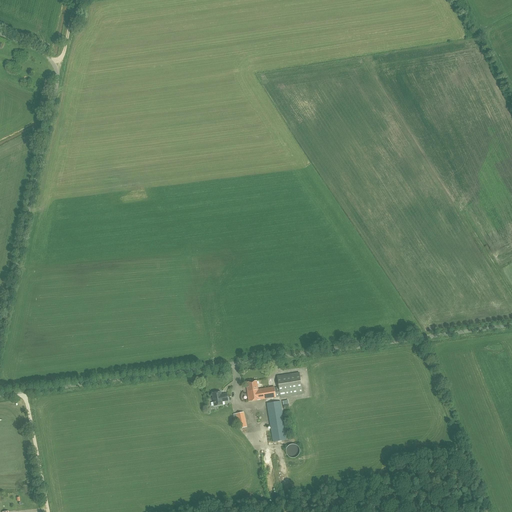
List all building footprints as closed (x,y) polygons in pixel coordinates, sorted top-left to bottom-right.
[(247,383),(246,384),(246,386),(247,386),(247,388),(249,402),(280,397),(280,398),(303,394),(299,373),(277,376),(279,387),(274,388),(274,387),(258,389),(257,381),(247,382),(247,383)] [(246,402),(244,388),(236,389),(238,403),(246,402)] [(221,395),(221,392),(212,393),(214,406),(223,405),(222,402),(228,401),(227,394),(221,395)] [(280,401),(267,403),(273,442),(287,440),(280,401)] [(247,427),(244,412),(234,414),(235,419),(237,419),(239,428),(247,427)]
